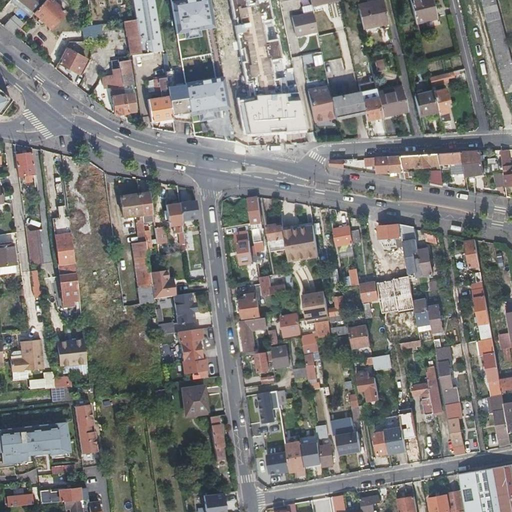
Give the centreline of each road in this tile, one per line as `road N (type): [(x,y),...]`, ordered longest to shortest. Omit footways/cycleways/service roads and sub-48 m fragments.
road 1 (residential): [(246,500),(207,175)]
road 2 (residential): [(246,500),(511,454)]
road 3 (primary): [(274,186),(511,229)]
road 4 (residential): [(302,173),(322,151),(511,139)]
road 5 (primary): [(511,212),(302,173)]
road 6 (primary): [(58,122),(99,146),(207,175)]
road 7 (primary): [(210,154),(140,139),(80,108)]
road 8 (unknown): [(2,129),(24,259)]
